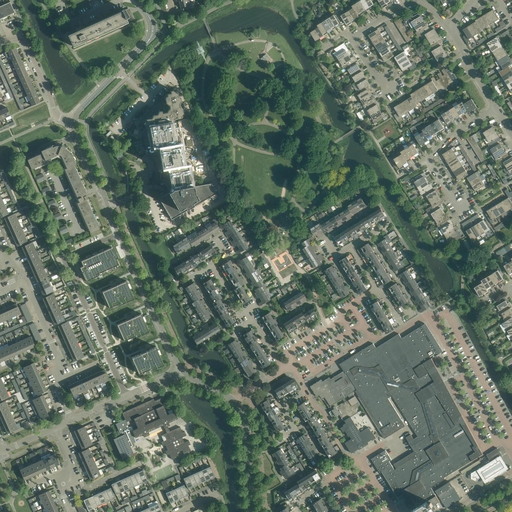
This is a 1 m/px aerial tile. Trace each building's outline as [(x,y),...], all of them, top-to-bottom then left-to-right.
[(190,3),(189,0),(182,0),(176,2),(179,1),(181,11),(195,7),(193,2),(190,3)] [(364,13),(366,11),(359,0),(356,0),(355,1),(362,14),(363,14),(361,12),(363,11),(364,13)] [(368,10),(371,9),(365,0),(359,0),(366,11),(367,11),(366,9),(367,9),(368,10)] [(374,4),(371,0),(365,0),(371,9),(370,7),(371,6),(372,8),(375,6),(374,4)] [(387,5),(383,0),(377,0),(379,2),(376,3),(378,7),(381,6),(382,8),(387,5)] [(355,1),(350,4),(353,8),(357,15),(358,16),(362,14),(355,1)] [(15,13),(10,2),(5,4),(10,15),(15,13)] [(5,4),(0,6),(5,17),(10,15),(5,4)] [(353,8),(349,11),(356,21),(355,19),(356,18),(357,20),(360,18),(359,17),(358,16),(357,15),(353,8)] [(73,47),(84,42),(127,22),(134,19),(132,15),(131,13),(130,13),(129,13),(128,13),(127,14),(125,9),(121,10),(122,12),(81,31),(80,28),(76,30),(77,32),(69,36),(73,47)] [(493,10),(488,13),(494,22),(499,19),(493,10)] [(347,24),(348,24),(349,25),(351,24),(345,13),(345,14),(343,11),(335,16),(341,25),(345,22),(347,26),(348,26),(347,24)] [(353,23),(356,21),(349,11),(345,13),(351,24),(352,24),(351,22),(352,21),(353,23)] [(407,17),(404,19),(406,22),(407,21),(408,21),(409,23),(409,24),(412,28),(414,27),(423,21),(422,18),(422,17),(420,13),(420,12),(414,16),(413,15),(407,17)] [(490,25),(494,22),(488,13),(484,15),(490,25)] [(334,15),(330,18),(336,28),(335,26),(336,25),(337,27),(340,25),(339,24),(339,23),(334,15)] [(486,27),(490,25),(484,15),(480,18),(486,27)] [(333,29),(336,28),(330,18),(325,20),(332,30),(331,29),(332,28),(333,29)] [(481,30),(486,27),(480,18),(475,21),(476,22),(481,30)] [(325,20),(321,23),(328,33),(327,31),(328,30),(329,32),(332,30),(325,20)] [(423,21),(414,27),(417,32),(415,33),(417,35),(416,36),(417,35),(421,33),(429,28),(426,24),(425,24),(423,21)] [(476,22),(471,24),(477,34),(482,31),(481,30),(476,22)] [(317,26),(318,28),(319,27),(323,34),(324,33),(325,35),(328,33),(321,23),(317,25),(317,26)] [(473,37),(477,34),(471,24),(471,23),(469,24),(470,25),(467,27),(473,37)] [(424,35),(427,40),(437,34),(435,30),(436,30),(434,26),(434,25),(429,28),(421,33),(423,36),(424,35)] [(319,27),(318,28),(317,26),(315,27),(314,28),(315,30),(321,40),(320,38),(321,38),(322,39),(325,38),(324,36),(323,34),(319,27)] [(473,37),(467,27),(467,26),(465,27),(466,28),(463,30),(465,34),(464,36),(463,36),(463,37),(468,45),(472,43),(469,39),(473,37)] [(371,40),(381,34),(378,29),(368,35),(371,40)] [(318,42),(321,40),(315,30),(310,33),(315,41),(317,40),(318,42)] [(371,40),(370,40),(371,42),(372,41),(374,44),(383,38),(381,34),(371,40)] [(437,34),(427,40),(430,44),(429,46),(430,48),(440,42),(444,40),(443,40),(440,36),(439,37),(437,34)] [(490,47),(499,42),(500,41),(499,39),(500,39),(498,36),(495,37),(496,37),(487,43),(490,47)] [(386,42),(383,38),(374,44),(377,48),(386,42)] [(377,48),(375,49),(376,50),(377,50),(379,53),(389,47),(386,42),(377,48)] [(432,51),(435,56),(444,51),(442,47),(443,47),(440,42),(430,48),(427,50),(428,50),(430,53),(432,51)] [(490,47),(492,52),(502,46),(503,45),(502,43),(500,44),(499,42),(490,47)] [(339,61),(349,55),(347,51),(346,49),(347,49),(344,44),(345,43),(334,49),(334,50),(335,49),(336,52),(333,54),(334,54),(335,56),(336,56),(339,61)] [(397,62),(407,56),(409,54),(406,50),(409,48),(407,45),(402,47),(405,51),(393,58),(394,60),(395,59),(397,62)] [(504,50),(502,46),(492,52),(495,56),(504,50)] [(380,54),(382,57),(391,51),(389,47),(379,53),(378,53),(379,55),(380,54)] [(16,48),(8,51),(10,56),(18,53),(16,48)] [(498,60),(507,55),(504,50),(495,56),(498,60)] [(382,59),(383,58),(385,61),(394,56),(391,51),(382,57),(381,58),(382,59)] [(446,54),(444,51),(435,56),(438,61),(436,62),(437,65),(437,66),(450,57),(447,53),(446,54)] [(12,61),(20,58),(18,53),(10,56),(12,61)] [(342,69),(358,59),(357,60),(355,57),(354,58),(353,56),(351,58),(349,55),(339,61),(342,65),(341,66),(343,69),(342,69)] [(498,60),(500,65),(510,59),(507,55),(498,60)] [(409,60),(412,58),(411,57),(408,59),(407,56),(397,62),(396,63),(397,64),(398,63),(400,66),(409,60)] [(500,65),(498,66),(501,70),(510,65),(511,63),(511,57),(511,58),(510,59),(500,65)] [(14,66),(22,63),(20,58),(12,61),(14,66)] [(358,59),(342,69),(345,68),(347,70),(348,70),(351,74),(349,75),(349,76),(363,67),(360,68),(358,65),(359,65),(358,63),(359,63),(357,60),(358,60),(358,59)] [(409,60),(400,66),(399,67),(400,68),(401,68),(403,71),(409,67),(411,71),(417,67),(413,61),(411,63),(409,60)] [(16,71),(24,67),(22,63),(14,66),(16,71)] [(457,78),(449,65),(446,67),(448,71),(447,72),(446,72),(453,82),(455,81),(454,80),(457,78)] [(511,67),(510,65),(501,70),(499,72),(502,76),(511,69),(511,67)] [(19,76),(27,72),(24,67),(16,71),(19,76)] [(363,67),(349,76),(350,75),(352,78),(353,77),(356,82),(354,83),(367,75),(365,76),(363,73),(364,73),(363,71),(364,70),(362,68),(363,67)] [(450,84),(453,82),(446,72),(447,72),(444,69),(442,70),(444,75),(442,76),(449,86),(451,85),(450,84)] [(504,81),(511,75),(511,69),(502,76),(504,81)] [(21,81),(29,77),(27,72),(19,76),(21,81)] [(446,88),(449,86),(442,76),(440,72),(437,74),(440,78),(438,80),(444,90),(446,88)] [(368,75),(367,75),(354,83),(355,83),(356,86),(357,85),(360,90),(367,85),(367,86),(371,83),(370,84),(368,81),(368,80),(367,79),(368,78),(367,75),(368,75)] [(23,86),(31,82),(29,77),(21,81),(23,86)] [(442,91),(444,90),(438,80),(436,81),(433,77),(431,78),(432,81),(438,90),(439,92),(442,90),(442,91)] [(432,81),(428,84),(434,93),(438,90),(432,81)] [(25,91),(33,87),(31,82),(23,86),(25,91)] [(429,96),(434,93),(428,84),(423,86),(429,96)] [(369,88),(367,86),(367,85),(360,90),(354,93),(355,94),(355,93),(357,96),(358,95),(361,100),(370,94),(368,91),(369,91),(368,89),(369,88)] [(423,86),(419,89),(425,98),(429,96),(423,86)] [(27,96),(36,92),(33,87),(25,91),(27,96)] [(187,113),(185,114),(183,112),(182,109),(184,108),(183,104),(182,104),(181,100),(180,98),(180,97),(179,97),(178,92),(176,93),(176,90),(176,89),(174,88),(172,91),(170,91),(170,93),(166,94),(163,99),(161,100),(162,102),(159,102),(158,104),(158,106),(157,108),(154,107),(152,110),(151,110),(151,112),(149,112),(147,115),(147,116),(145,116),(145,117),(143,118),(141,120),(140,121),(141,123),(142,123),(144,125),(145,128),(140,135),(141,142),(143,149),(149,154),(150,154),(150,157),(152,157),(152,156),(154,157),(155,157),(156,158),(156,159),(157,161),(158,163),(157,163),(157,165),(156,165),(156,167),(158,167),(161,174),(160,179),(172,183),(173,190),(159,198),(171,220),(216,194),(212,183),(194,187),(193,184),(195,183),(192,166),(190,163),(188,164),(185,160),(183,160),(179,135),(174,129),(173,124),(171,123),(170,123),(170,122),(171,121),(171,122),(173,119),(174,120),(178,120),(178,119),(184,118),(185,118),(187,115),(187,113)] [(421,101),(425,98),(419,89),(418,88),(414,91),(415,92),(421,101)] [(410,94),(416,104),(421,101),(415,92),(414,91),(413,91),(413,92),(410,94)] [(30,101),(38,97),(36,92),(27,96),(30,101)] [(370,94),(361,100),(364,105),(363,105),(364,108),(364,109),(377,100),(376,101),(375,98),(374,99),(373,97),(372,97),(370,94)] [(416,104),(410,94),(410,95),(409,96),(410,97),(407,99),(413,109),(418,106),(416,104)] [(32,106),(40,102),(38,97),(30,101),(32,106)] [(409,111),(413,109),(407,99),(407,98),(405,99),(406,100),(403,102),(409,111)] [(472,99),(467,102),(474,112),(473,110),(474,109),(475,111),(478,109),(477,107),(472,99)] [(367,111),(370,115),(380,110),(378,106),(377,104),(378,104),(377,101),(378,101),(377,100),(364,109),(365,109),(366,111),(367,111)] [(466,100),(462,102),(463,104),(467,111),(468,112),(469,114),(474,112),(467,102),(466,100)] [(404,114),(409,111),(403,102),(402,101),(401,102),(402,103),(399,105),(398,105),(404,114)] [(462,102),(458,105),(464,115),(463,113),(465,112),(466,114),(468,112),(467,111),(463,104),(462,102)] [(400,117),(404,114),(398,105),(399,105),(398,104),(397,104),(397,106),(394,108),(397,113),(394,115),(397,121),(401,119),(400,117)] [(461,116),(464,115),(458,105),(454,107),(460,117),(459,115),(460,115),(461,116)] [(453,121),(456,120),(450,110),(448,106),(444,109),(446,112),(452,122),(451,121),(452,120),(453,121)] [(454,107),(450,110),(456,120),(455,118),(456,117),(457,119),(460,117),(454,107)] [(2,110),(5,118),(10,116),(7,108),(2,110)] [(382,113),(380,110),(370,115),(373,120),(372,121),(374,123),(373,124),(374,124),(375,125),(377,124),(376,122),(387,116),(387,115),(386,116),(384,113),(383,114),(382,112),(382,113)] [(448,122),(449,124),(452,122),(446,112),(437,117),(439,119),(443,126),(448,122)] [(439,119),(434,122),(441,132),(440,130),(441,130),(442,131),(445,130),(444,128),(443,126),(439,119)] [(438,134),(441,132),(434,122),(430,125),(437,135),(436,133),(437,132),(438,134)] [(483,133),(486,138),(495,132),(493,129),(494,128),(491,124),(492,123),(479,131),(479,132),(479,131),(481,134),(483,133)] [(386,138),(396,132),(391,124),(381,130),(386,138)] [(424,124),(420,127),(429,140),(427,138),(429,137),(430,139),(432,137),(426,127),(424,124)] [(434,136),(437,135),(430,125),(426,127),(432,137),(433,137),(432,135),(433,135),(434,136)] [(430,142),(429,140),(420,127),(423,132),(419,134),(426,144),(425,143),(426,142),(427,144),(430,142)] [(497,135),(495,132),(486,138),(489,142),(487,144),(489,146),(498,140),(499,141),(502,139),(501,138),(501,139),(498,135),(497,135)] [(415,137),(420,145),(422,144),(423,146),(426,144),(419,134),(415,137)] [(501,145),(499,141),(498,140),(489,146),(486,148),(487,148),(488,151),(490,150),(493,154),(502,149),(500,145),(501,145)] [(414,143),(413,141),(407,144),(409,147),(415,157),(414,155),(415,154),(416,156),(419,154),(415,147),(416,146),(415,144),(415,143),(414,143)] [(42,153),(27,160),(32,169),(35,168),(47,162),(46,160),(58,155),(61,156),(67,168),(64,169),(75,192),(76,195),(79,202),(86,199),(89,198),(87,195),(85,191),(84,188),(74,165),(76,164),(73,156),(71,153),(70,154),(69,152),(69,151),(68,150),(67,149),(66,148),(64,148),(63,147),(62,147),(61,146),(60,146),(58,146),(57,146),(56,146),(54,146),(53,147),(52,146),(49,147),(41,151),(42,153)] [(409,147),(405,149),(411,159),(410,158),(411,157),(412,159),(415,157),(409,147)] [(441,155),(442,156),(443,156),(445,159),(454,153),(457,151),(454,147),(449,150),(448,148),(445,150),(446,152),(441,155)] [(406,160),(407,159),(408,161),(411,159),(405,149),(404,148),(399,150),(400,152),(402,154),(406,160)] [(504,152),(502,149),(493,154),(496,159),(494,160),(496,163),(495,163),(495,164),(500,161),(499,161),(508,156),(505,151),(504,152)] [(396,154),(404,167),(403,165),(404,164),(406,166),(408,164),(407,162),(406,160),(402,154),(400,152),(396,154)] [(401,168),(404,167),(396,154),(396,153),(395,153),(396,154),(389,158),(389,157),(388,158),(395,169),(398,167),(399,168),(400,167),(401,168)] [(446,160),(448,163),(457,157),(460,155),(459,154),(456,155),(454,153),(445,159),(444,159),(445,161),(446,160)] [(503,163),(506,167),(511,163),(511,154),(511,153),(508,156),(499,161),(500,161),(501,164),(503,163)] [(460,161),(457,157),(448,163),(450,167),(460,161)] [(462,166),(460,161),(450,167),(453,172),(462,166)] [(511,163),(506,167),(503,169),(506,174),(507,173),(509,176),(508,176),(508,177),(511,174),(511,163)] [(454,173),(456,176),(465,170),(462,166),(453,172),(452,172),(453,174),(454,173)] [(468,175),(465,170),(456,176),(459,181),(468,175)] [(417,187),(426,181),(424,178),(426,177),(424,173),(424,172),(411,180),(411,181),(412,180),(413,183),(414,182),(417,187)] [(468,179),(470,182),(479,176),(476,172),(466,178),(467,180),(468,179)] [(470,182),(472,187),(482,181),(479,176),(470,182)] [(426,181),(417,187),(420,192),(419,192),(421,195),(420,195),(420,196),(424,194),(423,194),(433,188),(430,183),(429,184),(426,181)] [(484,185),(482,181),(472,187),(475,191),(478,190),(479,192),(488,187),(486,184),(484,185)] [(426,196),(429,201),(439,195),(437,192),(438,191),(436,186),(433,188),(423,194),(424,194),(425,197),(426,196)] [(477,203),(489,196),(486,192),(475,199),(477,203)] [(354,197),(356,200),(361,207),(363,206),(363,207),(366,206),(361,197),(359,199),(356,195),(354,197)] [(441,204),(446,201),(445,201),(442,197),(441,198),(439,195),(429,201),(432,205),(426,209),(428,212),(433,209),(441,204)] [(77,203),(89,230),(90,233),(100,229),(86,199),(79,202),(77,203)] [(352,203),(357,212),(359,210),(359,209),(361,207),(356,200),(352,203)] [(505,212),(510,210),(504,200),(500,203),(505,212)] [(347,206),(348,208),(353,215),(352,213),(353,212),(354,213),(357,212),(352,203),(347,206)] [(500,203),(495,206),(501,215),(503,217),(507,215),(505,212),(500,203)] [(432,214),(435,219),(444,213),(442,210),(444,209),(441,204),(433,209),(428,212),(429,212),(431,215),(432,214)] [(495,206),(491,208),(497,218),(501,215),(495,206)] [(380,207),(377,209),(378,210),(376,211),(381,220),(382,219),(381,218),(385,216),(380,207)] [(338,212),(343,221),(345,220),(346,221),(349,219),(344,211),(342,208),(337,211),(338,212)] [(349,219),(351,218),(351,216),(353,215),(348,208),(344,211),(349,219)] [(494,222),(493,220),(497,218),(491,208),(486,211),(488,213),(486,215),(491,224),(494,222)] [(6,209),(0,211),(0,217),(9,214),(6,209)] [(377,223),(381,220),(376,211),(374,213),(373,211),(371,213),(377,223)] [(340,225),(342,223),(341,222),(343,221),(338,212),(333,215),(340,225)] [(7,223),(17,218),(15,213),(4,218),(7,223)] [(367,217),(372,226),(377,223),(371,213),(368,214),(369,216),(367,217)] [(438,227),(438,228),(450,220),(448,215),(446,216),(444,213),(435,219),(438,223),(436,224),(438,227)] [(337,227),(340,225),(333,215),(329,217),(334,227),(336,225),(337,227)] [(223,224),(219,226),(221,229),(224,227),(225,229),(232,224),(230,220),(231,219),(229,216),(227,218),(221,221),(223,224)] [(330,231),(333,229),(332,228),(334,227),(329,217),(324,220),(330,231)] [(368,228),(372,226),(367,217),(365,218),(364,217),(361,219),(368,228)] [(9,228),(19,223),(17,218),(7,223),(9,228)] [(209,222),(209,223),(217,235),(219,234),(218,230),(220,229),(217,225),(218,221),(216,218),(209,222)] [(358,223),(363,231),(368,228),(361,219),(359,220),(360,221),(358,223)] [(485,222),(483,219),(481,220),(481,221),(479,223),(485,232),(489,229),(489,228),(491,227),(487,221),(485,222)] [(319,223),(325,232),(327,231),(328,232),(330,231),(324,220),(319,223)] [(441,229),(444,234),(453,228),(451,225),(453,224),(450,220),(438,228),(436,229),(438,231),(441,229)] [(485,232),(479,223),(478,222),(476,223),(477,224),(475,225),(481,235),(485,232)] [(11,232),(21,227),(19,223),(9,228),(11,232)] [(206,228),(210,235),(212,234),(214,237),(217,235),(209,223),(205,225),(206,228)] [(315,226),(321,236),(324,235),(322,232),(324,230),(325,232),(319,223),(315,226)] [(358,234),(363,231),(358,223),(355,224),(355,223),(352,224),(358,234)] [(233,225),(232,224),(225,229),(226,229),(227,229),(228,231),(225,233),(226,235),(236,229),(234,224),(233,225)] [(358,234),(352,224),(350,226),(350,227),(348,228),(353,236),(354,235),(355,236),(358,234)] [(481,235),(475,225),(470,228),(476,238),(481,235)] [(314,236),(317,235),(319,238),(321,236),(315,226),(310,229),(314,236)] [(13,237),(23,232),(21,227),(11,232),(13,237)] [(468,230),(466,231),(472,240),(476,238),(470,228),(470,227),(467,228),(468,230)] [(206,228),(201,231),(207,239),(209,237),(208,236),(210,235),(206,228)] [(348,238),(353,236),(348,228),(346,230),(345,228),(343,230),(348,238)] [(446,239),(449,245),(462,237),(461,237),(457,231),(455,232),(453,228),(444,234),(447,239),(446,239)] [(236,229),(226,235),(228,238),(231,236),(232,238),(239,233),(236,229)] [(339,234),(344,241),(348,238),(343,230),(340,232),(341,233),(339,234)] [(191,234),(192,236),(197,245),(200,243),(199,242),(201,241),(197,233),(195,231),(191,234)] [(204,241),(207,239),(201,231),(197,233),(201,241),(203,239),(204,241)] [(15,242),(25,237),(23,232),(13,237),(15,242)] [(241,232),(239,233),(232,238),(233,240),(230,242),(232,244),(242,238),(240,234),(241,233),(241,232)] [(191,234),(186,237),(192,246),(194,245),(195,246),(197,245),(192,236),(191,234)] [(339,244),(344,241),(339,234),(337,235),(336,234),(334,236),(339,244)] [(187,248),(189,247),(189,245),(191,244),(192,246),(186,237),(185,235),(180,238),(187,248)] [(380,242),(378,244),(379,246),(381,246),(382,248),(389,243),(392,242),(387,235),(379,240),(380,242)] [(312,236),(300,244),(303,249),(312,243),(311,241),(314,239),(312,236)] [(28,242),(28,241),(25,237),(15,242),(17,246),(28,242)] [(176,241),(177,243),(182,250),(184,249),(184,250),(187,248),(180,238),(176,241)] [(242,238),(232,244),(233,247),(237,245),(238,247),(246,242),(246,241),(244,242),(242,238)] [(24,251),(35,246),(32,242),(22,247),(24,251)] [(248,244),(246,242),(238,247),(239,249),(236,251),(238,254),(248,247),(246,244),(248,244)] [(178,254),(180,253),(180,252),(179,251),(182,250),(177,243),(172,246),(170,247),(174,253),(175,254),(177,253),(178,254)] [(303,249),(306,253),(316,247),(315,244),(311,246),(310,244),(312,243),(303,249)] [(373,247),(371,244),(370,245),(368,243),(360,248),(363,253),(373,247)] [(392,248),(389,243),(382,248),(383,250),(382,250),(383,253),(392,248)] [(210,244),(207,246),(208,247),(206,248),(211,257),(212,256),(211,255),(215,252),(210,244)] [(26,256),(37,251),(35,246),(24,251),(26,256)] [(86,258),(77,262),(80,267),(82,272),(86,281),(93,278),(93,276),(97,274),(99,273),(110,268),(112,267),(117,265),(119,264),(116,259),(118,258),(116,253),(114,254),(112,249),(111,247),(104,250),(99,252),(97,253),(86,258)] [(306,253),(309,258),(316,253),(314,251),(318,249),(316,247),(306,253)] [(363,253),(366,258),(374,252),(373,250),(374,249),(373,247),(363,253)] [(499,257),(507,252),(504,247),(496,253),(499,257)] [(201,250),(207,260),(211,257),(206,248),(204,249),(203,248),(201,250)] [(383,253),(385,255),(386,255),(388,257),(395,252),(392,248),(383,253)] [(197,254),(202,262),(207,260),(201,250),(198,251),(199,253),(197,254)] [(28,260),(38,255),(37,251),(26,256),(28,260)] [(397,251),(395,252),(388,257),(389,259),(388,260),(389,262),(397,257),(400,255),(397,251)] [(368,262),(378,256),(377,254),(375,254),(374,252),(366,258),(368,262)] [(316,253),(309,258),(307,259),(310,263),(311,262),(322,256),(320,253),(317,255),(316,253)] [(191,255),(198,265),(202,262),(197,254),(195,255),(194,254),(191,255)] [(30,264),(40,259),(38,255),(28,260),(30,264)] [(191,255),(189,257),(190,258),(188,260),(193,268),(198,265),(191,255)] [(239,264),(241,266),(252,259),(250,255),(247,257),(246,256),(239,261),(241,263),(239,264)] [(340,264),(341,266),(351,260),(348,255),(346,257),(344,255),(339,258),(340,260),(340,261),(341,263),(340,264)] [(320,260),(323,258),(322,256),(311,262),(314,267),(318,264),(321,263),(322,263),(320,260)] [(368,262),(371,267),(380,261),(379,259),(380,259),(378,256),(368,262)] [(389,262),(391,265),(392,264),(393,266),(400,261),(397,257),(389,262)] [(232,263),(231,262),(230,260),(227,261),(226,259),(227,259),(227,258),(220,263),(224,269),(222,270),(223,271),(232,265),(230,263),(232,263)] [(32,269),(42,264),(40,259),(30,264),(32,269)] [(193,268),(188,260),(186,261),(185,259),(182,261),(188,271),(193,268)] [(252,259),(241,266),(243,269),(244,268),(245,270),(252,266),(255,264),(252,259)] [(351,260),(341,266),(343,269),(344,268),(346,270),(354,265),(351,260)] [(395,268),(393,269),(395,271),(396,274),(403,270),(401,268),(403,267),(406,265),(403,260),(400,261),(393,266),(395,268)] [(181,264),(179,265),(184,274),(188,271),(182,261),(180,263),(181,264)] [(374,271),(384,265),(382,263),(381,264),(380,261),(371,267),(374,271)] [(33,273),(44,268),(42,264),(32,269),(33,273)] [(183,274),(184,274),(179,265),(176,266),(176,265),(173,267),(178,275),(182,273),(183,274)] [(232,265),(223,271),(226,275),(236,269),(234,267),(233,267),(232,265)] [(323,275),(320,277),(321,279),(324,277),(328,275),(336,270),(335,267),(333,268),(332,265),(323,271),(325,274),(323,275)] [(346,273),(347,276),(357,269),(354,265),(346,270),(347,272),(346,273)] [(374,271),(377,276),(386,271),(384,269),(386,268),(384,265),(374,271)] [(245,273),(247,275),(255,270),(252,266),(245,270),(246,272),(245,273)] [(35,278),(46,273),(44,268),(33,273),(35,278)] [(255,270),(247,275),(248,278),(249,277),(251,279),(261,273),(258,268),(255,270)] [(498,270),(493,273),(499,281),(500,281),(501,282),(504,281),(503,279),(499,272),(501,271),(499,268),(497,269),(498,270)] [(236,269),(226,275),(229,280),(237,275),(236,273),(237,272),(236,269)] [(357,269),(347,276),(349,278),(350,277),(351,279),(360,274),(357,269)] [(404,278),(411,274),(408,269),(398,276),(399,278),(403,276),(404,278)] [(328,275),(331,279),(338,275),(337,273),(338,272),(336,270),(328,275)] [(377,276),(380,281),(390,274),(388,272),(387,273),(386,271),(377,276)] [(37,282),(48,277),(46,273),(35,278),(37,282)] [(251,282),(252,285),(261,279),(264,278),(261,273),(251,279),(252,281),(251,282)] [(497,285),(500,283),(499,281),(493,273),(489,275),(495,284),(496,283),(497,285)] [(351,282),(353,285),(363,279),(360,274),(351,279),(352,281),(351,282)] [(390,274),(380,281),(383,285),(391,280),(390,278),(391,277),(390,274)] [(414,278),(411,274),(404,278),(405,280),(404,281),(405,284),(414,278)] [(237,275),(229,280),(231,284),(241,278),(240,276),(239,277),(237,275)] [(342,279),(341,276),(340,276),(339,277),(338,275),(331,279),(334,284),(342,279)] [(495,284),(489,275),(485,278),(491,286),(492,286),(493,287),(496,286),(495,284)] [(48,277),(37,282),(39,286),(50,281),(52,280),(50,276),(48,277)] [(210,279),(203,283),(204,285),(203,286),(205,289),(213,283),(211,280),(212,279),(211,278),(210,279)] [(241,278),(231,284),(234,289),(243,284),(242,282),(243,281),(241,278)] [(410,288),(417,283),(414,278),(405,284),(407,286),(408,285),(410,288)] [(489,290),(492,288),(491,286),(485,278),(481,281),(482,283),(483,283),(487,289),(488,288),(489,290)] [(261,279),(252,285),(254,287),(255,286),(256,288),(254,289),(255,290),(264,284),(261,279)] [(334,284),(336,289),(344,284),(342,282),(344,281),(342,279),(334,284)] [(365,283),(363,279),(353,285),(354,287),(356,286),(357,289),(365,283)] [(41,291),(52,286),(50,281),(39,286),(41,291)] [(126,281),(102,292),(109,308),(133,298),(126,281)] [(188,286),(186,284),(179,288),(181,291),(185,288),(188,293),(195,288),(194,286),(195,285),(194,282),(188,286)] [(213,283),(205,289),(206,291),(207,291),(209,293),(217,287),(217,286),(215,287),(213,283)] [(358,291),(357,291),(358,294),(359,294),(367,289),(368,288),(366,284),(365,283),(357,289),(358,291)] [(400,287),(399,285),(399,284),(397,285),(396,283),(387,288),(390,293),(400,287)] [(420,288),(417,283),(410,288),(411,290),(409,290),(411,293),(420,288)] [(483,283),(482,283),(478,285),(484,294),(485,293),(486,294),(489,293),(488,291),(487,289),(483,283)] [(243,284),(234,289),(237,294),(245,289),(244,286),(242,287),(241,285),(243,284)] [(265,290),(267,289),(264,284),(255,290),(256,292),(255,292),(256,295),(265,290)] [(336,289),(339,293),(348,288),(346,285),(345,286),(344,284),(336,289)] [(478,285),(474,288),(477,292),(474,294),(477,298),(479,296),(481,295),(482,297),(485,295),(484,294),(478,285)] [(43,295),(54,290),(52,286),(41,291),(43,295)] [(210,295),(209,295),(209,296),(210,298),(219,293),(217,289),(218,288),(217,287),(209,293),(210,295)] [(390,293),(393,298),(402,292),(401,290),(402,289),(400,287),(390,293)] [(189,298),(191,297),(199,292),(198,289),(196,290),(195,288),(188,293),(186,294),(189,298)] [(349,290),(348,288),(339,293),(342,298),(349,293),(348,291),(349,290)] [(415,297),(422,292),(420,288),(411,293),(413,295),(414,295),(415,297)] [(245,289),(237,294),(240,299),(247,294),(245,292),(247,291),(245,289)] [(265,290),(256,295),(258,298),(259,297),(260,299),(267,294),(265,290)] [(304,300),(306,299),(302,292),(301,292),(300,291),(297,293),(297,294),(302,303),(305,301),(304,300)] [(199,292),(191,297),(194,301),(194,302),(199,298),(199,299),(201,297),(200,295),(201,294),(199,292)] [(406,296),(404,294),(403,294),(402,292),(393,298),(391,299),(393,301),(395,300),(396,302),(406,296)] [(425,297),(422,292),(415,297),(417,299),(413,301),(415,303),(425,297)] [(44,303),(55,298),(53,293),(42,298),(44,303)] [(219,293),(210,298),(212,300),(212,301),(213,300),(214,302),(212,303),(220,299),(222,297),(223,297),(223,296),(221,297),(219,293)] [(247,294),(240,299),(243,303),(251,298),(249,295),(248,296),(247,294)] [(269,294),(267,294),(260,299),(262,301),(258,303),(260,306),(270,299),(268,295),(269,294)] [(302,303),(297,294),(292,297),(297,304),(299,303),(300,304),(302,303)] [(396,302),(399,307),(408,302),(406,299),(408,299),(406,296),(396,302)] [(425,297),(415,303),(416,306),(420,304),(421,306),(430,301),(430,300),(427,296),(425,297)] [(501,313),(510,308),(511,306),(509,302),(508,303),(506,300),(504,296),(498,300),(500,303),(496,306),(499,311),(498,311),(500,314),(501,313)] [(297,304),(292,297),(288,300),(293,309),(296,307),(295,306),(297,304)] [(57,302),(55,298),(44,303),(46,307),(57,302)] [(200,300),(199,299),(199,298),(194,302),(194,301),(191,303),(194,308),(203,302),(201,300),(200,300)] [(290,310),(291,310),(293,309),(288,300),(286,298),(280,302),(284,309),(286,307),(287,310),(290,309),(290,310)] [(214,305),(212,306),(214,308),(222,303),(220,299),(212,303),(214,305)] [(379,300),(370,305),(372,308),(370,308),(370,309),(372,311),(380,306),(378,302),(380,301),(379,300)] [(421,306),(422,308),(419,310),(421,313),(430,307),(433,310),(436,308),(434,305),(432,305),(430,301),(421,306)] [(48,311),(59,307),(57,302),(46,307),(48,311)] [(194,308),(197,312),(205,308),(203,306),(205,305),(203,302),(194,308)] [(21,313),(16,303),(11,305),(16,315),(21,313)] [(222,303),(214,308),(215,311),(216,311),(217,310),(218,312),(227,307),(226,306),(225,307),(222,303)] [(12,317),(16,315),(11,305),(7,307),(12,317)] [(380,306),(372,311),(373,313),(373,314),(375,313),(376,315),(385,309),(384,309),(383,309),(380,306)] [(7,319),(12,317),(7,307),(3,309),(7,319)] [(61,311),(59,307),(48,311),(50,316),(61,311)] [(219,314),(218,315),(220,318),(228,312),(226,309),(227,308),(227,307),(218,312),(219,314)] [(197,312),(200,317),(209,311),(207,309),(206,310),(205,308),(197,312)] [(309,308),(307,310),(313,320),(317,317),(312,308),(310,310),(309,308)] [(511,310),(510,308),(501,313),(504,318),(503,319),(505,322),(511,318),(511,317),(511,310)] [(377,317),(376,318),(378,320),(386,315),(384,311),(385,310),(385,309),(376,315),(377,317)] [(308,323),(313,320),(307,310),(304,312),(305,313),(303,314),(302,312),(308,323)] [(52,320),(63,315),(61,311),(50,316),(52,320)] [(210,314),(209,311),(200,317),(203,322),(210,317),(209,315),(210,314)] [(228,312),(220,318),(221,320),(223,319),(224,321),(232,316),(232,315),(230,316),(228,312)] [(270,312),(261,317),(264,321),(262,322),(263,322),(272,317),(270,315),(272,314),(270,312)] [(296,314),(302,324),(307,321),(308,323),(302,312),(300,313),(299,312),(296,314)] [(141,314),(117,325),(124,341),(148,331),(141,314)] [(296,314),(294,315),(294,317),(292,318),(298,326),(302,324),(296,314)] [(65,320),(63,315),(52,320),(54,325),(65,320)] [(386,315),(378,320),(379,323),(380,322),(382,324),(390,319),(390,318),(388,319),(386,315)] [(233,317),(232,316),(224,321),(225,323),(224,324),(225,327),(234,322),(232,318),(233,317)] [(264,323),(266,327),(276,321),(274,318),(273,319),(272,317),(263,322),(264,323)] [(511,327),(511,317),(511,318),(505,322),(503,322),(502,323),(505,328),(504,329),(506,332),(507,331),(511,327)] [(298,326),(292,318),(290,319),(290,318),(287,319),(293,329),(298,326)] [(220,330),(214,319),(211,321),(213,324),(211,326),(215,333),(220,330)] [(293,329),(287,319),(284,321),(285,322),(283,324),(288,332),(293,329)] [(383,326),(382,327),(383,329),(392,324),(389,321),(391,320),(390,319),(382,324),(383,326)] [(60,330),(70,326),(68,321),(58,326),(60,330)] [(266,327),(269,332),(277,326),(276,324),(277,324),(276,321),(266,327)] [(211,336),(215,333),(211,326),(209,327),(207,324),(204,325),(211,336)] [(443,351),(434,337),(426,324),(425,324),(402,338),(399,334),(376,348),(383,360),(374,365),(375,368),(380,365),(383,370),(392,365),(401,359),(407,355),(415,368),(431,358),(442,352),(442,351),(443,351)] [(392,324),(383,329),(385,332),(386,331),(387,333),(396,328),(395,327),(394,328),(392,324)] [(211,336),(204,325),(202,327),(204,330),(202,331),(206,338),(211,336)] [(62,335),(72,330),(70,326),(60,330),(62,335)] [(269,332),(272,336),(281,330),(280,328),(279,328),(277,326),(269,332)] [(201,341),(206,338),(202,331),(200,332),(198,329),(195,331),(201,341)] [(250,330),(243,335),(244,337),(243,338),(244,340),(253,335),(250,331),(252,330),(251,329),(250,330)] [(64,339),(74,334),(72,330),(62,335),(64,339)] [(281,330),(272,336),(274,341),(283,336),(282,333),(283,333),(281,330)] [(201,341),(195,331),(192,332),(194,336),(192,337),(197,344),(201,341)] [(74,334),(64,339),(66,343),(76,339),(74,334)] [(253,335),(244,340),(246,343),(247,342),(249,344),(257,339),(257,338),(255,339),(253,335)] [(31,336),(26,338),(31,348),(35,346),(31,336)] [(26,338),(22,340),(26,350),(31,348),(26,338)] [(76,339),(66,343),(68,348),(78,343),(76,339)] [(250,346),(249,347),(250,350),(259,345),(256,341),(258,340),(257,339),(249,344),(250,346)] [(22,340),(17,342),(22,352),(26,350),(22,340)] [(235,340),(230,343),(228,344),(231,349),(239,344),(238,341),(237,342),(235,340)] [(17,342),(13,344),(18,354),(22,352),(17,342)] [(78,343),(68,348),(70,352),(80,348),(78,343)] [(364,349),(363,349),(374,365),(383,360),(376,348),(373,343),(364,349)] [(13,344),(9,346),(13,356),(18,354),(13,344)] [(231,349),(234,353),(241,349),(240,347),(241,346),(239,344),(231,349)] [(259,345),(250,350),(251,352),(252,352),(253,351),(254,353),(263,348),(262,347),(261,348),(259,345)] [(9,346),(4,348),(9,358),(13,356),(9,346)] [(135,356),(131,357),(133,360),(133,361),(135,365),(135,366),(136,367),(136,368),(139,374),(142,372),(146,370),(148,369),(150,369),(150,368),(163,363),(162,361),(160,356),(159,354),(157,350),(157,349),(156,346),(152,348),(150,349),(150,350),(146,351),(141,354),(141,353),(135,356)] [(4,348),(0,349),(0,350),(4,360),(9,358),(4,348)] [(80,348),(70,352),(72,356),(82,352),(80,348)] [(256,355),(254,356),(256,359),(264,354),(262,350),(263,349),(263,348),(254,353),(256,355)] [(237,358),(245,353),(243,350),(242,351),(241,349),(234,353),(237,358)] [(369,368),(374,365),(363,349),(359,352),(366,364),(369,368)] [(82,352),(72,356),(74,361),(84,357),(82,352)] [(359,352),(354,355),(360,364),(362,367),(366,364),(359,352)] [(237,358),(239,363),(247,358),(245,356),(247,355),(245,353),(237,358)] [(264,354),(256,359),(257,361),(259,361),(260,363),(269,357),(268,357),(267,357),(264,354)] [(356,367),(360,364),(354,355),(350,358),(356,367)] [(437,368),(431,358),(415,368),(407,355),(401,359),(407,367),(415,381),(423,376),(426,381),(418,386),(421,391),(437,380),(432,371),(436,368),(437,368)] [(260,366),(262,368),(270,363),(268,359),(269,358),(269,357),(260,363),(261,365),(260,366)] [(242,367),(251,362),(249,359),(248,360),(247,358),(239,363),(242,367)] [(340,364),(341,367),(347,363),(354,374),(359,371),(374,375),(381,377),(384,381),(389,390),(396,386),(399,391),(403,388),(406,393),(411,390),(414,394),(416,393),(419,397),(422,402),(421,403),(424,407),(423,408),(426,413),(424,414),(427,418),(426,419),(429,423),(428,424),(430,429),(429,430),(432,434),(430,435),(433,440),(436,444),(427,450),(432,459),(420,467),(411,473),(407,486),(409,490),(409,493),(404,496),(405,498),(412,509),(413,509),(410,504),(409,504),(409,503),(409,502),(409,501),(409,500),(409,499),(410,499),(410,498),(411,497),(416,494),(421,492),(425,489),(422,484),(421,472),(426,469),(435,464),(439,461),(444,458),(448,455),(437,437),(438,436),(435,426),(431,415),(433,414),(430,410),(431,409),(428,404),(429,404),(427,401),(425,397),(434,391),(436,390),(437,390),(438,390),(440,390),(441,390),(442,390),(443,391),(444,391),(444,392),(445,393),(445,394),(448,398),(451,403),(457,412),(460,416),(462,415),(461,415),(462,415),(444,382),(436,368),(432,371),(437,380),(421,391),(418,386),(415,381),(407,367),(397,373),(393,376),(385,374),(383,370),(380,365),(375,368),(374,365),(369,368),(366,364),(362,367),(360,364),(356,367),(350,358),(347,359),(340,364)] [(407,367),(401,359),(392,365),(397,373),(407,367)] [(23,367),(26,372),(36,367),(34,362),(23,367)] [(242,367),(245,372),(252,367),(251,365),(252,365),(251,362),(242,367)] [(344,373),(348,378),(354,374),(347,363),(341,367),(345,373),(344,373)] [(397,373),(392,365),(383,370),(385,374),(393,376),(397,373)] [(28,377),(38,372),(36,367),(26,372),(28,377)] [(248,377),(256,371),(255,369),(253,369),(252,367),(245,372),(246,373),(243,374),(246,379),(245,379),(246,381),(250,379),(248,377)] [(109,380),(104,369),(99,371),(104,382),(109,380)] [(104,382),(99,371),(95,373),(100,384),(104,382)] [(358,397),(362,402),(373,395),(370,390),(367,385),(364,380),(359,371),(354,374),(348,378),(355,391),(359,397),(358,397)] [(374,375),(359,371),(364,380),(374,375)] [(28,377),(30,381),(40,377),(38,372),(28,377)] [(100,384),(95,373),(91,375),(96,386),(100,384)] [(321,379),(310,386),(317,397),(318,396),(321,394),(329,407),(330,406),(336,402),(348,395),(350,399),(355,396),(353,392),(355,391),(348,378),(344,373),(342,375),(340,373),(333,378),(331,379),(329,377),(323,381),(322,381),(321,379)] [(96,386),(91,375),(86,377),(91,388),(96,386)] [(364,380),(367,385),(381,377),(374,375),(364,380)] [(426,381),(423,376),(415,381),(418,386),(426,381)] [(32,386),(42,381),(40,377),(30,381),(32,386)] [(91,388),(86,377),(82,379),(87,390),(91,388)] [(367,385),(370,390),(384,381),(381,377),(367,385)] [(82,379),(77,381),(82,392),(84,395),(88,393),(87,390),(82,379)] [(290,380),(290,379),(287,380),(293,390),(298,387),(293,379),(290,380)] [(289,393),(293,390),(287,380),(284,382),(285,383),(283,384),(289,393)] [(32,386),(34,391),(45,386),(42,381),(32,386)] [(82,392),(77,381),(73,383),(78,394),(82,392)] [(370,390),(373,395),(362,402),(381,434),(384,439),(405,426),(388,398),(392,395),(389,390),(384,381),(370,390)] [(69,385),(74,398),(75,399),(79,397),(79,396),(78,394),(73,383),(69,385)] [(284,396),(289,393),(283,384),(281,386),(280,384),(278,386),(284,396)] [(36,396),(47,391),(45,386),(34,391),(36,396)] [(278,386),(275,387),(275,388),(276,389),(274,390),(279,399),(284,396),(278,386)] [(396,386),(389,390),(392,395),(395,400),(406,393),(403,388),(399,391),(396,386)] [(395,400),(398,404),(414,394),(411,390),(406,393),(395,400)] [(434,391),(425,397),(427,401),(429,404),(428,404),(431,409),(430,410),(433,414),(451,403),(448,398),(445,394),(445,393),(444,392),(444,391),(443,391),(442,390),(441,390),(440,390),(438,390),(437,390),(436,390),(434,391)] [(0,400),(9,397),(9,396),(7,392),(0,394),(0,400)] [(398,404),(401,409),(419,397),(416,393),(414,394),(398,404)] [(32,400),(33,400),(35,404),(45,400),(43,395),(32,400)] [(332,410),(329,412),(331,415),(333,415),(335,414),(335,415),(358,401),(355,396),(350,399),(343,404),(342,403),(338,405),(336,402),(330,406),(332,410)] [(167,415),(163,405),(167,404),(164,397),(154,401),(153,399),(122,413),(125,420),(115,424),(121,436),(113,439),(122,459),(134,453),(131,448),(135,446),(130,436),(134,435),(135,437),(143,434),(144,437),(150,434),(148,432),(163,425),(166,433),(161,435),(163,441),(161,442),(163,446),(165,445),(167,450),(165,451),(167,455),(169,454),(172,459),(179,456),(177,452),(182,450),(184,454),(191,451),(188,445),(190,444),(189,440),(184,442),(182,437),(186,435),(184,431),(182,432),(180,427),(170,431),(168,426),(170,425),(169,422),(178,418),(175,411),(167,415)] [(401,409),(404,414),(421,403),(422,402),(419,397),(401,409)] [(271,403),(268,398),(260,404),(261,406),(260,407),(261,409),(271,403)] [(45,400),(35,404),(37,409),(47,404),(45,400)] [(358,401),(335,415),(336,416),(339,414),(342,418),(342,417),(344,421),(358,412),(356,409),(356,408),(360,405),(361,405),(358,401)] [(299,412),(307,406),(307,405),(305,406),(303,402),(294,408),(296,410),(297,410),(299,412)] [(274,408),(271,403),(261,409),(263,412),(264,411),(266,413),(274,408)] [(404,414),(406,418),(423,408),(424,407),(421,403),(404,414)] [(433,414),(431,415),(435,426),(457,412),(451,403),(433,414)] [(47,404),(37,409),(39,414),(49,409),(47,404)] [(8,405),(0,408),(0,414),(10,410),(8,405)] [(310,411),(307,406),(299,412),(300,414),(299,414),(300,417),(310,411)] [(277,412),(274,408),(266,413),(267,415),(265,416),(267,419),(277,412)] [(409,423),(424,414),(426,413),(423,408),(406,418),(409,423)] [(49,409),(39,414),(41,419),(52,414),(49,409)] [(10,410),(0,414),(0,416),(1,419),(12,415),(10,410)] [(300,417),(302,419),(303,419),(305,421),(307,420),(306,419),(313,415),(310,411),(300,417)] [(270,420),(271,422),(280,417),(277,412),(267,419),(269,421),(270,420)] [(344,426),(341,428),(344,432),(346,431),(349,436),(350,436),(352,439),(347,442),(345,443),(352,453),(353,452),(361,447),(361,446),(364,444),(364,445),(368,443),(368,442),(372,439),(372,440),(376,438),(373,432),(372,432),(371,431),(375,429),(366,414),(362,417),(360,416),(358,412),(344,421),(345,420),(346,423),(343,425),(344,426)] [(457,412),(435,426),(438,436),(437,437),(448,455),(457,470),(471,461),(480,455),(482,454),(483,454),(482,454),(480,449),(464,420),(462,415),(461,415),(462,415),(460,416),(457,412)] [(315,414),(313,415),(306,419),(307,420),(308,422),(306,422),(308,425),(318,419),(315,414)] [(412,427),(426,419),(427,418),(424,414),(409,423),(412,427)] [(12,415),(1,419),(3,424),(14,419),(12,415)] [(283,422),(280,417),(271,422),(272,424),(271,425),(273,428),(283,422)] [(14,419),(3,424),(5,429),(16,424),(14,419)] [(321,423),(318,419),(308,425),(310,427),(311,427),(312,429),(321,423)] [(415,432),(428,424),(429,423),(426,419),(412,427),(415,432)] [(276,429),(277,432),(286,426),(283,422),(273,428),(274,430),(276,429)] [(324,428),(321,423),(312,429),(313,431),(312,431),(314,434),(324,428)] [(16,424),(5,429),(8,434),(18,429),(16,424)] [(418,436),(429,430),(430,429),(428,424),(415,432),(418,436)] [(76,435),(86,431),(84,426),(74,431),(76,435)] [(314,434),(315,436),(315,437),(317,436),(318,438),(325,433),(326,434),(327,433),(324,428),(314,434)] [(406,438),(411,447),(430,435),(432,434),(429,430),(418,436),(413,439),(411,434),(406,438)] [(88,435),(86,431),(76,435),(78,440),(88,435)] [(328,438),(326,434),(325,433),(318,438),(317,438),(318,441),(317,441),(318,444),(328,438)] [(308,438),(306,436),(305,436),(303,434),(296,439),(299,443),(308,438)] [(80,444),(90,440),(88,435),(78,440),(80,444)] [(411,447),(414,451),(433,440),(430,435),(411,447)] [(299,443),(302,448),(309,443),(308,441),(309,441),(308,438),(299,443)] [(331,442),(328,438),(318,444),(320,446),(321,446),(323,448),(331,442)] [(92,444),(90,440),(80,444),(82,449),(92,444)] [(433,440),(414,451),(417,456),(427,450),(436,444),(433,440)] [(334,447),(331,442),(323,448),(324,450),(323,451),(324,453),(334,447)] [(305,453),(313,447),(312,445),(311,445),(309,443),(302,448),(305,453)] [(305,453),(308,457),(315,453),(314,451),(315,450),(313,447),(305,453)] [(337,452),(334,447),(324,453),(326,456),(327,455),(328,457),(337,452)] [(88,448),(78,453),(80,457),(91,453),(88,448)] [(497,448),(486,455),(491,463),(502,456),(497,448)] [(276,458),(283,453),(280,449),(272,454),(273,457),(275,456),(276,458)] [(391,460),(385,450),(371,459),(380,473),(382,472),(384,476),(394,470),(389,461),(391,460)] [(414,451),(407,456),(411,462),(415,460),(420,467),(432,459),(427,450),(417,456),(414,451)] [(321,459),(320,456),(318,454),(316,452),(315,453),(308,457),(313,465),(321,459)] [(60,464),(55,453),(50,455),(55,466),(60,464)] [(93,457),(91,453),(80,457),(82,462),(93,457)] [(278,463),(286,458),(283,453),(276,458),(277,460),(276,461),(278,463)] [(55,466),(50,455),(46,457),(51,468),(55,466)] [(448,455),(444,458),(450,468),(445,470),(448,475),(457,470),(448,455)] [(407,456),(402,459),(411,473),(420,467),(415,460),(411,462),(407,456)] [(500,456),(477,471),(485,484),(509,469),(500,456)] [(51,468),(46,457),(42,459),(42,461),(46,470),(51,468)] [(93,457),(82,462),(84,466),(94,462),(93,457)] [(289,463),(286,458),(278,463),(279,466),(280,465),(282,467),(280,468),(289,463)] [(439,461),(445,470),(450,468),(444,458),(439,461)] [(407,486),(411,473),(402,459),(394,464),(396,469),(405,482),(407,486)] [(479,460),(460,472),(462,474),(480,462),(479,460)] [(42,461),(38,462),(42,472),(46,470),(42,461)] [(439,461),(435,464),(444,479),(445,479),(444,478),(448,475),(445,470),(439,461)] [(38,462),(33,464),(38,474),(42,472),(38,462)] [(96,466),(94,462),(84,466),(86,471),(96,466)] [(38,474),(33,463),(28,465),(29,466),(33,476),(38,474)] [(281,474),(290,468),(287,464),(289,463),(280,468),(281,470),(280,471),(281,474)] [(435,485),(444,479),(435,464),(426,469),(435,485)] [(29,466),(25,468),(29,478),(33,476),(29,466)] [(96,466),(86,471),(88,475),(98,470),(96,466)] [(210,466),(206,468),(211,479),(215,477),(210,466)] [(29,478),(24,467),(19,469),(24,480),(29,478)] [(284,475),(285,478),(295,472),(292,467),(290,468),(281,474),(283,476),(284,475)] [(211,479),(206,468),(201,470),(206,481),(211,479)] [(384,476),(385,476),(385,477),(386,477),(388,480),(387,481),(387,480),(387,481),(393,490),(405,482),(396,469),(394,470),(384,476)] [(422,484),(425,489),(430,486),(431,488),(435,485),(426,469),(421,472),(422,484)] [(100,475),(98,470),(88,475),(90,479),(100,475)] [(138,472),(143,483),(148,480),(143,470),(138,472)] [(201,470),(197,472),(202,483),(206,481),(201,470)] [(309,472),(315,482),(316,483),(321,480),(315,470),(313,472),(312,470),(309,472)] [(471,475),(468,475),(468,478),(470,478),(471,478),(475,480),(479,478),(479,474),(479,471),(477,470),(473,472),(472,473),(471,473),(471,475)] [(134,474),(139,485),(143,483),(138,472),(134,474)] [(202,483),(197,472),(192,474),(197,485),(202,483)] [(311,485),(315,482),(309,472),(307,473),(308,475),(306,476),(311,485)] [(129,476),(134,487),(139,485),(134,474),(129,476)] [(192,474),(188,476),(193,487),(197,485),(192,474)] [(125,478),(130,489),(134,487),(129,476),(125,478)] [(183,478),(188,489),(193,487),(188,476),(183,478)] [(306,487),(311,485),(306,476),(304,477),(303,476),(300,478),(306,487)] [(120,480),(125,491),(130,489),(125,478),(120,480)] [(296,482),(297,484),(298,484),(302,490),(306,487),(300,478),(298,479),(298,480),(296,482)] [(125,491),(120,480),(116,482),(121,493),(125,491)] [(121,493),(116,482),(111,484),(116,495),(121,493)] [(393,490),(395,494),(397,497),(403,494),(404,496),(409,493),(409,490),(407,486),(405,482),(393,490)] [(449,482),(435,490),(438,495),(441,500),(443,504),(444,505),(446,508),(450,506),(450,505),(452,504),(453,504),(461,499),(453,486),(449,482)] [(303,492),(302,490),(298,484),(297,484),(296,485),(295,484),(292,485),(299,495),(303,492)] [(184,485),(179,487),(184,497),(189,495),(184,485)] [(294,498),(299,495),(292,485),(290,487),(291,488),(289,489),(294,498)] [(425,489),(421,492),(427,501),(436,495),(431,488),(430,486),(425,489)] [(184,497),(179,487),(175,489),(179,499),(184,497)] [(106,490),(111,500),(115,498),(110,488),(106,490)] [(179,499),(175,489),(170,491),(175,501),(179,499)] [(293,499),(294,498),(289,489),(286,491),(286,489),(283,491),(286,497),(288,500),(292,497),(293,499)] [(39,495),(41,499),(51,495),(49,490),(39,495)] [(106,502),(111,500),(106,490),(101,492),(106,502)] [(175,501),(170,491),(166,493),(170,503),(175,501)] [(97,494),(102,504),(106,502),(101,492),(97,494)] [(422,504),(424,503),(427,501),(421,492),(416,494),(422,504)] [(97,506),(102,504),(97,494),(92,496),(97,506)] [(413,509),(412,509),(412,510),(422,504),(416,494),(411,497),(410,498),(410,499),(409,499),(409,500),(409,501),(409,502),(409,503),(409,504),(410,504),(413,509)] [(51,495),(41,499),(43,504),(53,499),(51,495)] [(427,501),(432,510),(434,506),(436,504),(438,502),(440,501),(436,495),(427,501)] [(88,498),(93,508),(97,506),(92,496),(88,498)] [(88,510),(93,508),(88,498),(83,500),(88,510)] [(320,498),(310,505),(313,510),(315,508),(322,504),(321,502),(322,501),(320,498)] [(53,499),(43,504),(45,508),(55,504),(53,499)] [(433,511),(432,510),(427,501),(424,503),(422,504),(412,510),(413,511),(412,511),(433,511)]
